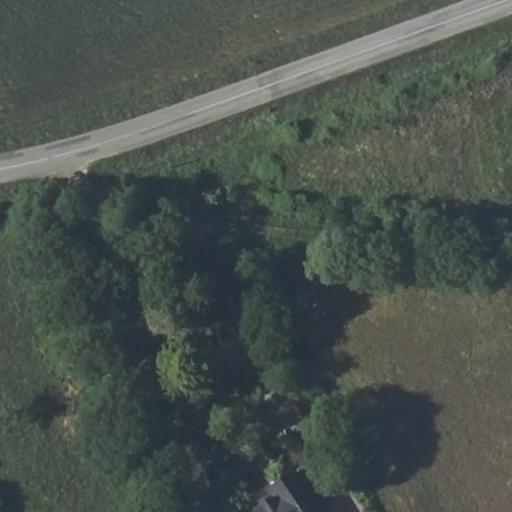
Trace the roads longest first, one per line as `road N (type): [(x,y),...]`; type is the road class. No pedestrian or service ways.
road 1 (secondary): [(83,153),(506,0)]
road 2 (track): [(193,220),(511,254)]
road 3 (residential): [(83,153),(133,213),(193,220)]
